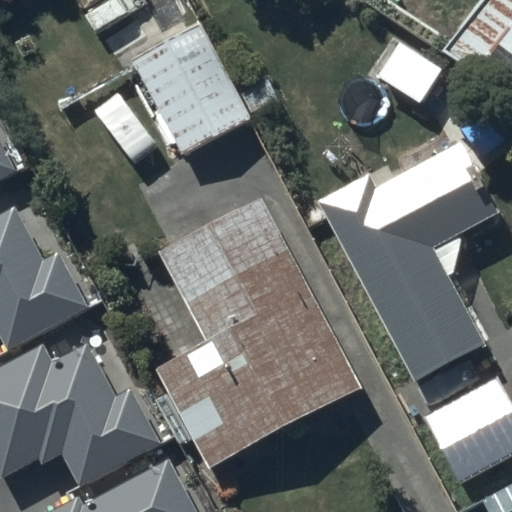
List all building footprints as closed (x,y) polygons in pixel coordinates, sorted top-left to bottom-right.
[(511,0),(488,0),(447,53),(507,101),(511,94),(511,0)] [(254,122),(200,26),(133,63),(187,159),(254,122)] [(502,217),(463,145),(379,189),(373,177),(319,205),(417,388),(489,349),(437,252),(502,217)] [(364,393),(263,202),(226,221),(212,195),(155,225),(169,251),(161,255),(189,309),(152,328),(172,366),(158,373),(211,473),(364,393)] [(196,511),(198,511),(55,242),(0,271),(0,312),(20,349),(0,359),(0,403),(57,511),(196,511)] [(511,459),(511,397),(503,379),(426,417),(461,485),(511,459)]
